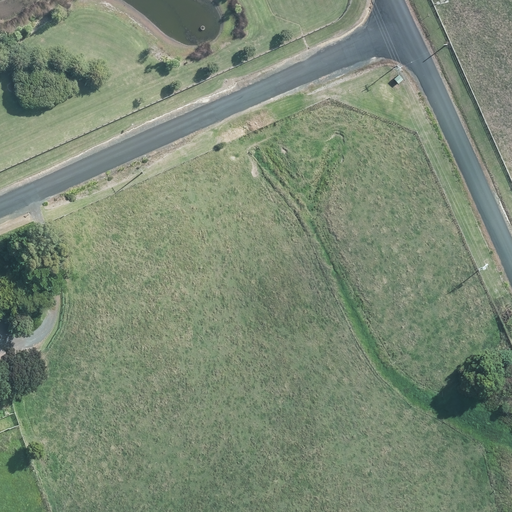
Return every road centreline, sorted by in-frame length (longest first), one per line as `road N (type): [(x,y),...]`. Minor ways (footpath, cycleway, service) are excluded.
road 1 (unclassified): [(0,199),(405,28)]
road 2 (unclassified): [(405,28),(511,267)]
